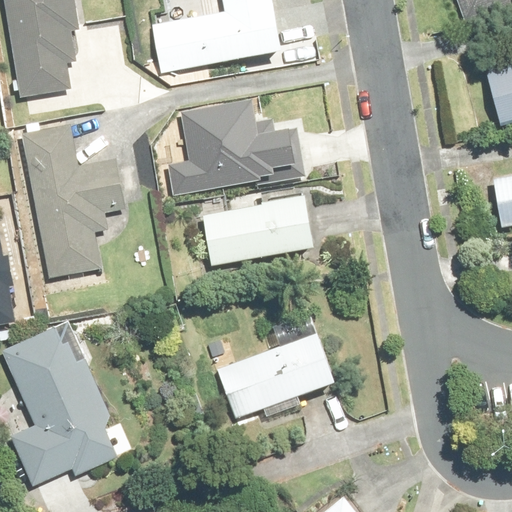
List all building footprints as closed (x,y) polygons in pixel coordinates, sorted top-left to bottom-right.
[(82,27),(77,0),(5,0),(22,99),(71,91),(66,63),(78,61),(73,29),(82,27)] [(226,0),(228,14),(186,20),(193,65),(284,52),(276,0),(226,0)] [(511,7),(511,0),(466,0),(474,21),(511,7)] [(511,122),(511,65),(491,71),(504,125),(511,122)] [(125,208),(117,161),(81,168),(74,126),(24,134),(49,279),(98,271),(92,232),(108,229),(105,211),(125,208)] [(511,226),(511,178),(497,182),(505,227),(511,226)] [(266,208),(207,216),(214,265),(317,250),(309,197),(265,203),(266,208)] [(0,238),(0,321),(16,318),(9,284),(16,283),(11,260),(5,261),(0,238)] [(77,476),(120,459),(106,423),(113,421),(74,324),(5,351),(35,428),(16,435),(36,486),(75,470),(77,476)] [(297,398),(337,383),(319,335),(221,371),(239,419),(277,405),(280,412),(300,405),(297,398)] [(356,511),(346,499),(328,511),(356,511)]
